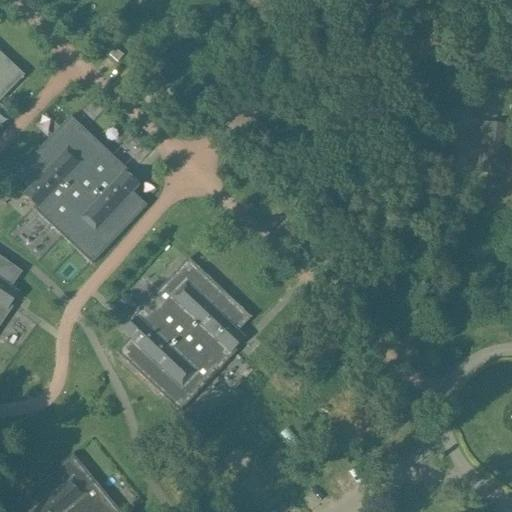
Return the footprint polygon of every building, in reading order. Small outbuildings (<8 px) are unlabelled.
[(460,40),(475,54),(491,38),(476,24),(460,40)] [(109,56),(118,63),(123,56),(115,49),(109,56)] [(0,101),(23,77),(0,55),(0,101)] [(152,97),(153,95),(157,99),(167,88),(163,84),(165,82),(149,67),(147,68),(143,65),(133,76),(137,79),(135,81),(152,97)] [(137,187),(127,178),(130,174),(70,118),(15,177),(30,191),(25,197),(35,206),(32,210),(92,266),(147,207),(131,193),(137,187)] [(477,173),(502,176),(508,128),(484,125),(477,173)] [(336,268),(338,265),(341,269),(352,257),(349,254),(350,253),(334,238),(331,240),(328,237),(317,249),(321,252),(320,253),(336,268)] [(22,274),(0,257),(0,327),(13,309),(9,306),(17,295),(10,291),(22,274)] [(243,340),(237,334),(251,319),(188,260),(131,320),(134,323),(125,333),(131,339),(116,354),(141,377),(180,413),(208,384),(237,353),(234,350),(243,340)] [(5,511),(118,511),(72,456),(5,511)]
